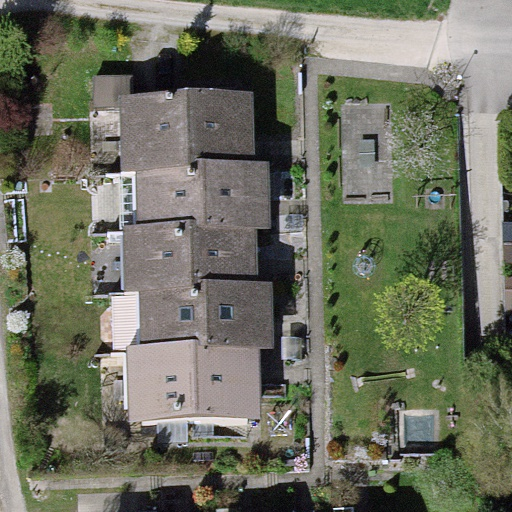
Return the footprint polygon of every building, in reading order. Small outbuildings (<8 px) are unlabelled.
[(135,173),(148,173),(240,169),(238,100),(133,104),(135,173)] [(253,168),(240,169),(148,173),(151,236),(243,232),(255,232),(253,168)] [(246,291),(243,232),(151,236),(133,236),(136,295),(154,295),(246,291)] [(256,291),(246,291),(154,295),(156,357),(246,354),(258,353),(256,291)] [(249,425),(246,354),(156,357),(137,358),(140,429),(249,425)]
